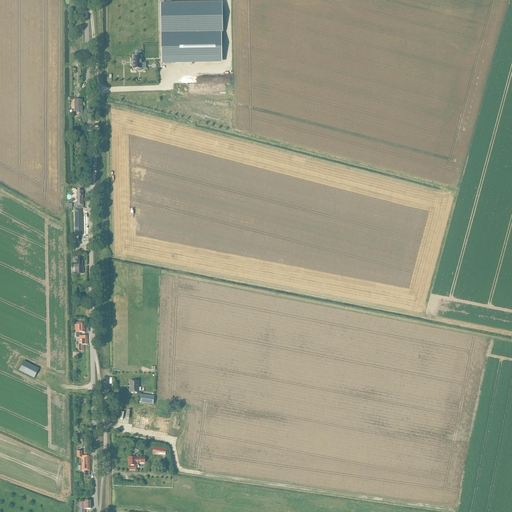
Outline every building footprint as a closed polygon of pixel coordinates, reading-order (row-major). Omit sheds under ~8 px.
[(221,3),(160,4),(162,63),(222,62),(221,33),(223,33),(222,3),(221,3)] [(136,56),(133,56),(133,69),(137,69),(137,70),(138,71),(141,71),(141,69),(142,69),(142,56),(141,56),(141,52),(136,52),(136,56)] [(75,236),(81,236),(81,209),(83,209),(83,208),(83,199),(83,191),(76,191),(77,203),(75,203),(75,208),(74,209),(75,236)] [(82,264),(82,261),(79,261),(79,258),(75,258),(75,264),(73,263),(73,267),(75,268),(74,274),(83,274),(83,268),(81,268),(81,264),(82,264)] [(76,325),(75,325),(75,335),(75,338),(78,338),(78,345),(78,351),(83,351),(83,345),(84,345),(87,345),(87,336),(86,336),(80,336),(80,335),(80,332),(84,332),(84,325),(83,325),(82,325),(76,325)] [(33,378),(38,369),(23,362),(19,370),(33,378)] [(138,393),(139,381),(130,381),(130,392),(138,393)] [(141,399),(140,403),(145,403),(153,404),(154,396),(141,395),(141,399)] [(153,447),(152,454),(162,455),(163,448),(153,447)] [(81,463),(89,463),(89,456),(82,456),(81,452),(76,452),(76,458),(81,458),(81,463)] [(133,457),(129,458),(129,466),(129,470),(136,470),(136,466),(136,465),(138,465),(138,463),(145,463),(145,457),(138,457),(138,455),(133,455),(133,457)] [(89,463),(81,463),(81,471),(84,471),(84,470),(89,470),(89,463)] [(90,509),(90,501),(84,501),(84,502),(78,502),(78,511),(84,511),(84,509),(90,509)]
